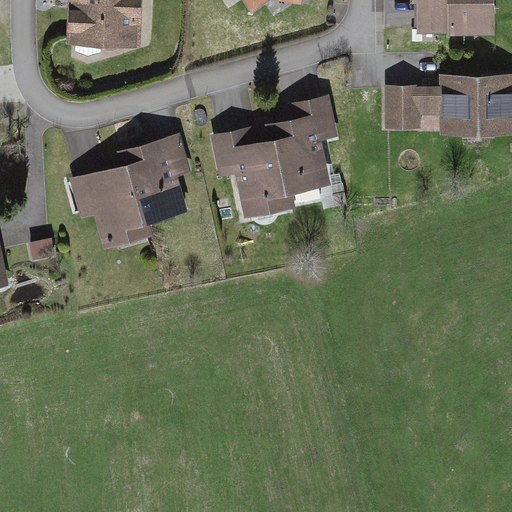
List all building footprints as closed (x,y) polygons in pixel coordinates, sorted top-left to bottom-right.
[(144,53),(146,0),(158,0),(171,1),(170,0),(73,0),(71,49),(144,53)] [(242,0),(257,20),(278,5),(308,11),(310,0),(242,0)] [(499,0),(415,0),(416,10),(421,9),(421,40),(452,39),(452,42),(500,42),(499,0)] [(390,136),(447,137),(447,142),(511,142),(511,80),(447,80),(447,94),(390,94),(390,136)] [(256,132),(216,141),(225,181),(241,178),(251,224),(299,214),(296,200),(335,192),(324,146),(343,142),(334,101),(293,110),(296,124),(271,129),(274,145),(260,148),(256,132)] [(125,171),(76,185),(87,224),(97,221),(108,257),(159,243),(155,228),(192,217),(182,183),(196,179),(185,139),(121,157),(125,171)] [(0,226),(0,295),(14,292),(0,226)]
